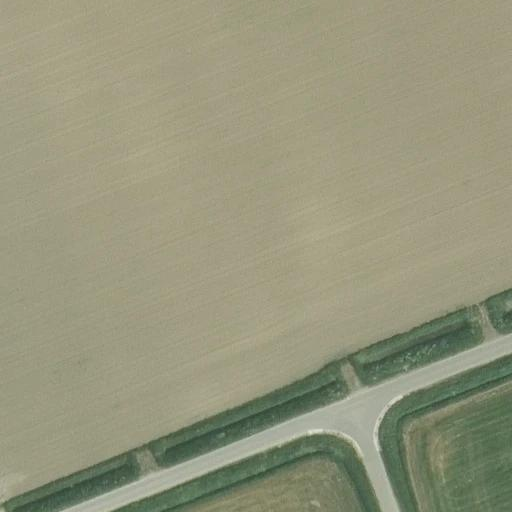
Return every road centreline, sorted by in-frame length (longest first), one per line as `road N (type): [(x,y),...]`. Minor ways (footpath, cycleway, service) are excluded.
road 1 (unclassified): [(119,511),(353,420)]
road 2 (unclassified): [(353,420),(511,355)]
